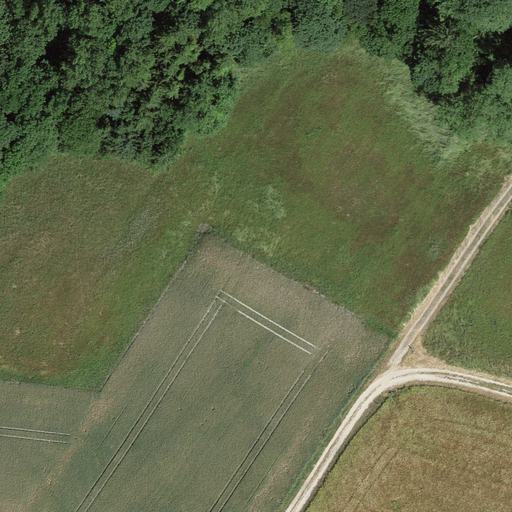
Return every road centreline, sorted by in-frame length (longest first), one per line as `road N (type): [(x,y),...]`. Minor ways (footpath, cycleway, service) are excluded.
road 1 (track): [(294,511),(511,201)]
road 2 (track): [(511,419),(386,381)]
